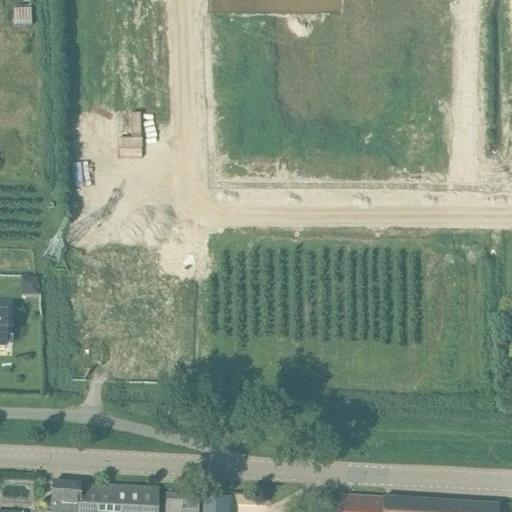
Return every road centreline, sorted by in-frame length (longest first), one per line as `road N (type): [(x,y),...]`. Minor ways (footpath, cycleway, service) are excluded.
road 1 (residential): [(176,0),(182,217),(511,222)]
road 2 (tertiary): [(511,482),(242,468)]
road 3 (residential): [(0,412),(151,432),(242,468)]
road 4 (tertiary): [(242,468),(0,455)]
